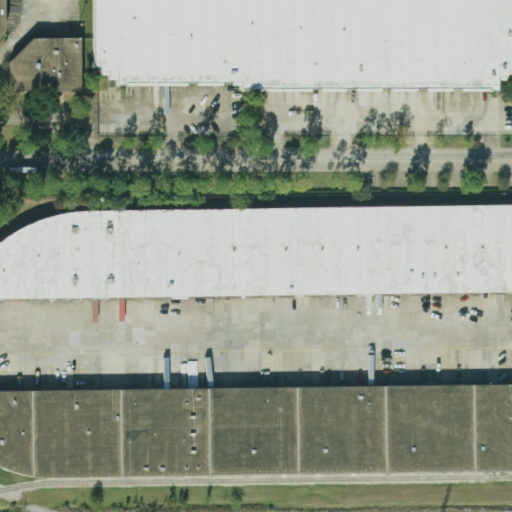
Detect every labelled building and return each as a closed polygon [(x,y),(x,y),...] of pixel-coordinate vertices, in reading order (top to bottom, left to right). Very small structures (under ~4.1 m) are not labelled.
[(0,0),(7,0),(8,24),(0,32),(0,0)] [(124,85),(122,87),(115,87),(115,78),(106,78),(107,73),(98,73),(98,70),(92,70),(92,0),(511,0),(511,74),(504,74),(504,79),(495,79),(495,94),(490,94),(486,90),(322,90),(239,89),(239,86),(124,85)] [(33,40),(81,39),(82,92),(10,94),(9,64),(33,40)] [(0,299),(18,299),(511,292),(511,206),(79,212),(43,219),(9,236),(0,242),(0,299)] [(0,391),(511,387),(511,470),(42,478),(18,474),(0,467),(0,391)]
